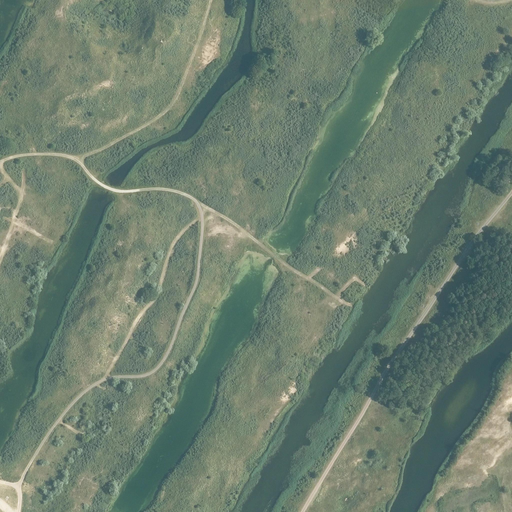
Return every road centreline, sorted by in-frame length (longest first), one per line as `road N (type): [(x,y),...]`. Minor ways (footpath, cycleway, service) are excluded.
road 1 (track): [(0,161),(64,154),(114,190),(185,194),(202,222),(197,279),(164,359),(146,375),(98,381),(73,401),(21,479),(18,511)]
road 2 (track): [(302,511),(384,372),(511,191)]
